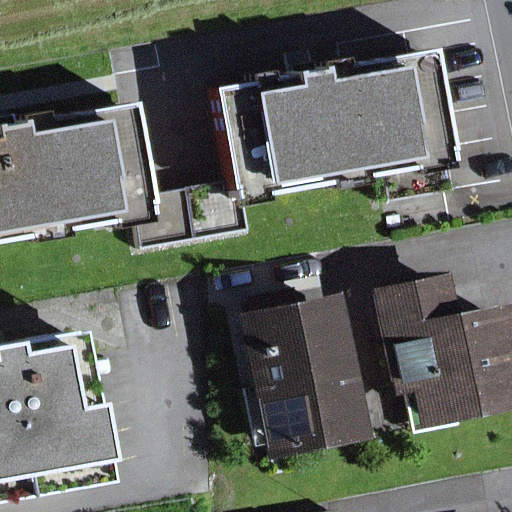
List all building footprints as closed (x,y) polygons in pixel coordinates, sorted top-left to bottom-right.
[(433,41),(215,77),(235,201),(453,164),(433,41)] [(129,97),(0,120),(0,231),(148,204),(129,97)] [(511,398),(511,301),(459,310),(450,266),(375,282),(398,387),(411,385),(416,415),(511,398)] [(332,279),(239,301),(274,456),(368,435),(332,279)] [(86,327),(0,345),(0,484),(114,460),(86,327)]
